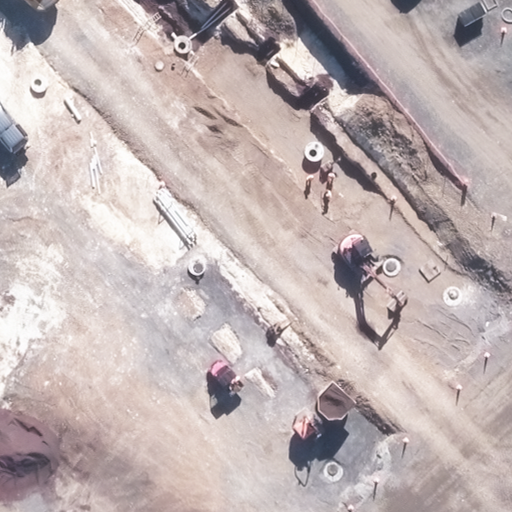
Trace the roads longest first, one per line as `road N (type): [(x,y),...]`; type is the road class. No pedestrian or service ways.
road 1 (residential): [(485,437),(140,88)]
road 2 (track): [(357,511),(511,261)]
road 3 (residential): [(0,228),(140,88)]
road 4 (residential): [(140,88),(53,0)]
